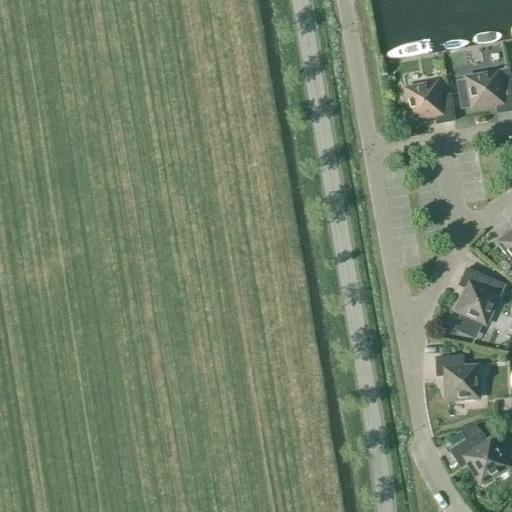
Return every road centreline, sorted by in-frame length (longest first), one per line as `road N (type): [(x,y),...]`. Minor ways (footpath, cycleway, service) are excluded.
road 1 (unclassified): [(384,511),(298,0)]
road 2 (residential): [(459,511),(431,466),(402,336)]
road 3 (residential): [(402,336),(445,258),(511,194)]
road 4 (residential): [(402,336),(368,159)]
road 5 (residential): [(368,159),(342,0)]
road 6 (residential): [(511,131),(368,159)]
